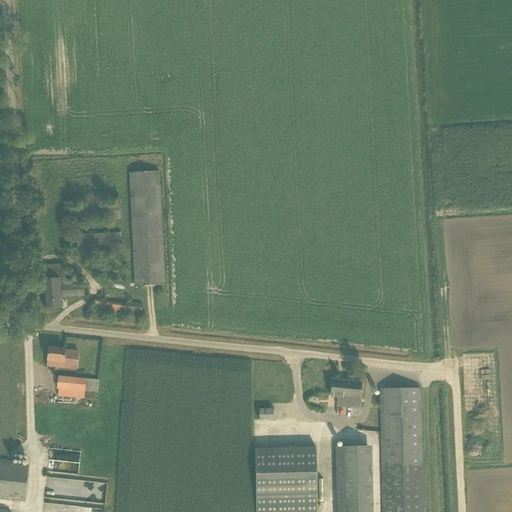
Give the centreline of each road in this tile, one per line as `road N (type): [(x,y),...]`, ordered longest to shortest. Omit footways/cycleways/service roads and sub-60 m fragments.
road 1 (track): [(462,511),(455,371),(22,325)]
road 2 (tertiary): [(22,325),(5,0)]
road 3 (unknown): [(0,505),(26,507),(40,490),(22,325)]
